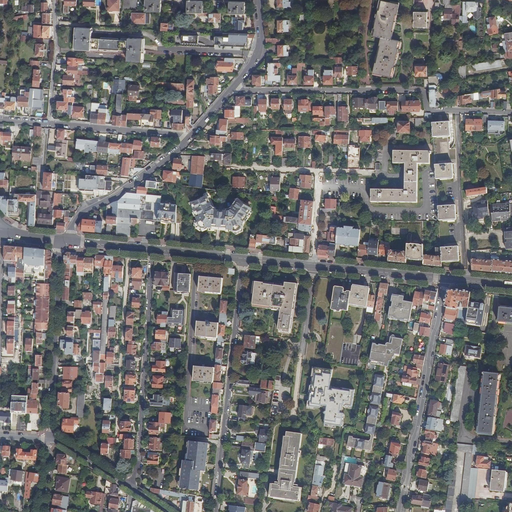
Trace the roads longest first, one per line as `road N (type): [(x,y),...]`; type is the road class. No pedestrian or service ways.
road 1 (residential): [(232,88),(419,89),(426,109),(511,112)]
road 2 (residential): [(215,511),(243,258)]
road 3 (residential): [(126,485),(139,459),(151,249)]
road 4 (residential): [(398,511),(446,278)]
road 5 (residential): [(59,240),(49,439)]
road 6 (residential): [(64,241),(78,215),(192,134)]
road 7 (residential): [(292,420),(312,265)]
road 8 (residential): [(192,134),(48,123)]
road 9 (secondary): [(446,278),(312,265)]
road 10 (residential): [(48,123),(54,0)]
